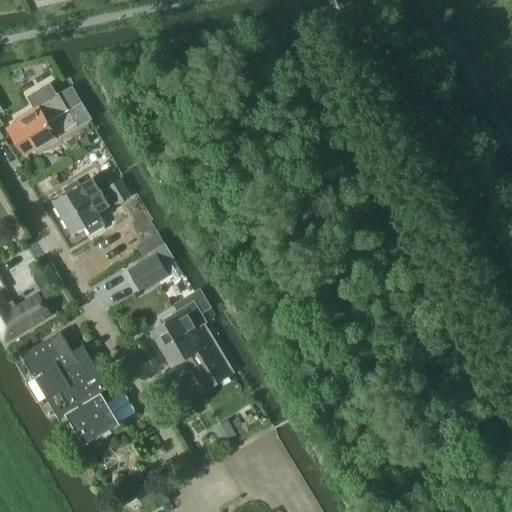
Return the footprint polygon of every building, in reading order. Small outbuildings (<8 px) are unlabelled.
[(19,122),(8,129),(16,141),(65,111),(48,85),(27,97),(35,109),(17,120),(19,122)] [(67,108),(79,102),(71,88),(59,94),(67,108)] [(68,111),(76,124),(88,118),(80,104),(68,110),(68,111)] [(16,141),(23,153),(30,149),(31,151),(35,148),(35,149),(74,126),(65,111),(16,141)] [(63,191),(50,199),(60,216),(106,189),(97,174),(92,177),(80,184),(78,179),(62,189),(63,191)] [(106,189),(60,216),(70,233),(83,224),(88,232),(101,225),(96,217),(98,215),(96,212),(116,200),(108,187),(106,189)] [(128,270),(141,291),(167,275),(155,255),(128,270)] [(0,295),(0,335),(5,343),(50,317),(38,297),(11,314),(0,295)] [(164,322),(150,330),(160,347),(203,322),(199,315),(201,314),(198,309),(192,299),(190,300),(175,309),(174,310),(162,318),(164,322)] [(203,322),(160,347),(170,364),(184,356),(186,360),(204,390),(233,373),(203,322)] [(59,331),(20,354),(31,373),(36,370),(52,396),(63,389),(74,407),(65,412),(66,414),(83,443),(118,422),(107,403),(102,394),(108,390),(81,344),(71,350),(59,331)] [(212,426),(222,442),(237,434),(226,417),(212,426)] [(157,488),(137,500),(141,508),(162,496),(157,488)]
